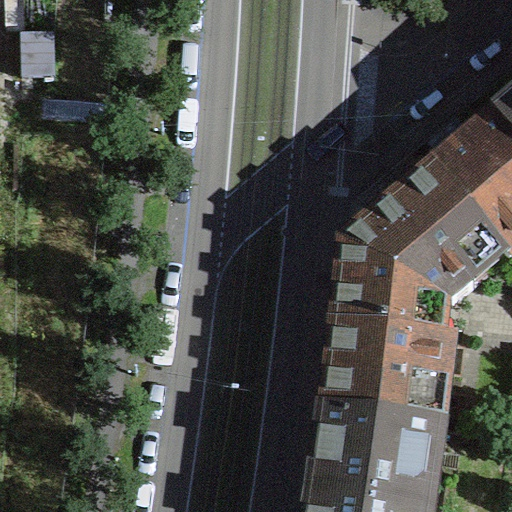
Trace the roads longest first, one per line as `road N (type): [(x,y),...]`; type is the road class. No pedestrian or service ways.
road 1 (residential): [(263,511),(314,164)]
road 2 (residential): [(196,246),(155,511)]
road 3 (residential): [(511,0),(314,164)]
road 4 (residential): [(218,0),(196,246)]
road 5 (residential): [(314,164),(323,0)]
road 6 (residential): [(314,164),(196,246)]
